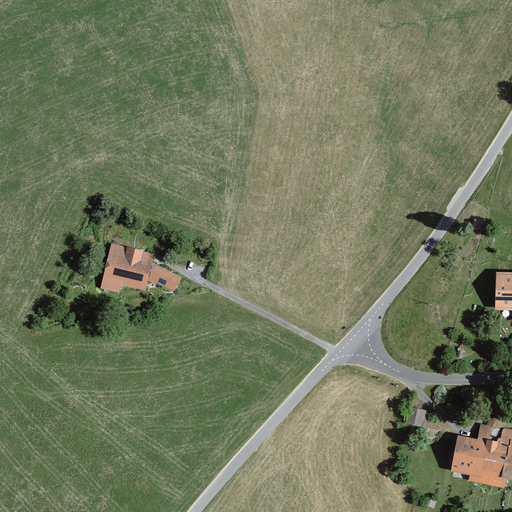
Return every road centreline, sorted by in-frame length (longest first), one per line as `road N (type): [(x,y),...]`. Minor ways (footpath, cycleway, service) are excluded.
road 1 (tertiary): [(511,119),(413,271),(363,331)]
road 2 (tertiary): [(363,331),(194,511)]
road 3 (unclassified): [(511,376),(412,382),(370,361),(363,331)]
